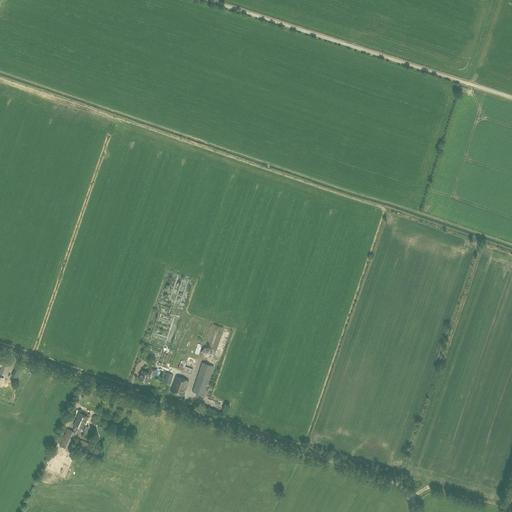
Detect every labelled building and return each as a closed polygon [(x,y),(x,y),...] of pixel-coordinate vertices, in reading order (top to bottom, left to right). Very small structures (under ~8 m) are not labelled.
[(200,343),(195,353),(199,355),(204,345),(200,343)] [(191,374),(193,369),(185,366),(186,362),(182,361),(178,370),(191,374)] [(0,362),(0,365),(2,367),(0,373),(5,374),(8,363),(3,362),(3,363),(0,362)] [(202,362),(193,392),(204,396),(214,366),(202,362)] [(141,370),(138,379),(147,382),(149,375),(153,376),(155,370),(149,368),(147,372),(141,370)] [(15,370),(11,377),(16,380),(20,372),(15,370)] [(167,373),(165,372),(163,378),(165,379),(164,382),(170,384),(173,375),(167,373)] [(176,376),(171,391),(183,395),(188,380),(176,376)] [(71,451),(81,429),(82,429),(88,416),(78,412),(73,425),(74,426),(72,431),(67,428),(59,446),(71,451)] [(102,448),(81,439),(77,450),(97,458),(102,448)]
